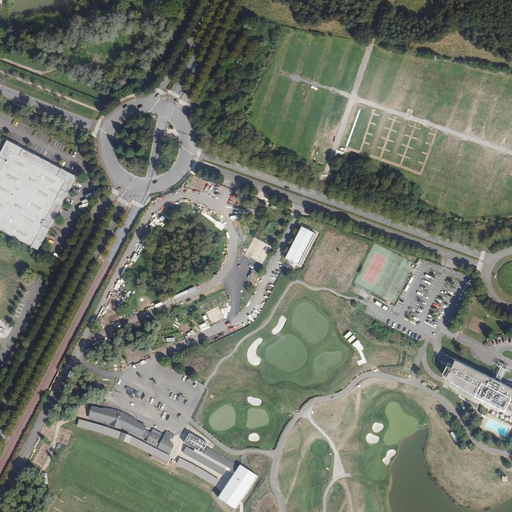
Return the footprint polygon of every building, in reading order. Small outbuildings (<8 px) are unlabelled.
[(0,229),(9,234),(38,249),(41,244),(42,245),(51,228),(50,228),(55,218),(56,219),(65,201),(64,201),(69,191),(70,192),(78,176),(62,167),(62,168),(52,162),(35,152),(34,153),(24,148),(24,147),(4,137),(2,141),(6,143),(0,155),(1,156),(0,157),(0,229)] [(286,257),(300,264),(316,232),(302,225),(286,257)] [(511,393),(499,387),(500,384),(496,382),(494,385),(455,364),(445,382),(457,389),(458,388),(482,400),(481,402),(489,406),(490,404),(511,416),(511,393)] [(507,373),(502,371),(496,382),(500,384),(507,373)] [(90,406),(89,417),(111,421),(111,423),(121,426),(121,424),(141,436),(142,434),(145,430),(146,427),(136,422),(136,421),(131,420),(131,419),(108,410),(108,411),(102,408),(102,410),(90,406)] [(130,437),(80,422),(79,426),(129,441),(162,458),(163,456),(177,463),(217,483),(220,479),(179,459),(175,456),(179,447),(175,445),(170,454),(165,452),(164,454),(130,437)] [(154,428),(152,433),(147,443),(156,447),(157,445),(159,447),(159,448),(165,452),(170,454),(175,445),(169,442),(170,439),(173,440),(174,436),(167,432),(163,441),(160,439),(163,432),(154,428)] [(205,442),(190,434),(185,444),(196,450),(195,452),(187,448),(184,454),(223,475),(227,469),(225,468),(226,467),(235,471),(238,466),(206,448),(202,446),(205,442)] [(258,476),(241,465),(219,498),(236,509),(258,476)]
